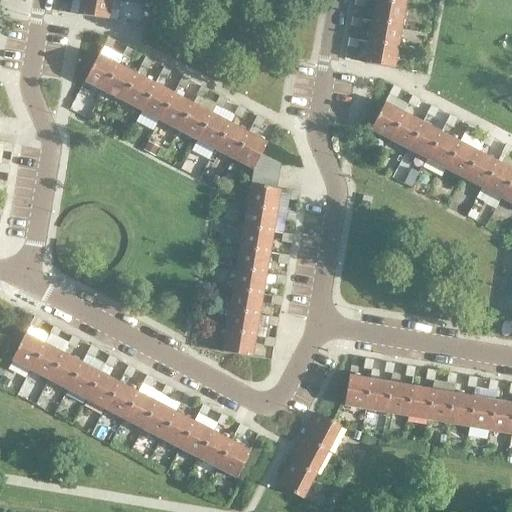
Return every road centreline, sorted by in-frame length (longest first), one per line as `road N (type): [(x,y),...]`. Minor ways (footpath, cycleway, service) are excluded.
road 1 (residential): [(319,324),(279,399),(260,404),(27,278)]
road 2 (residential): [(319,324),(336,197),(312,135),(337,0)]
road 3 (residential): [(27,278),(50,142),(29,88),(40,0)]
road 4 (residential): [(511,358),(319,324)]
